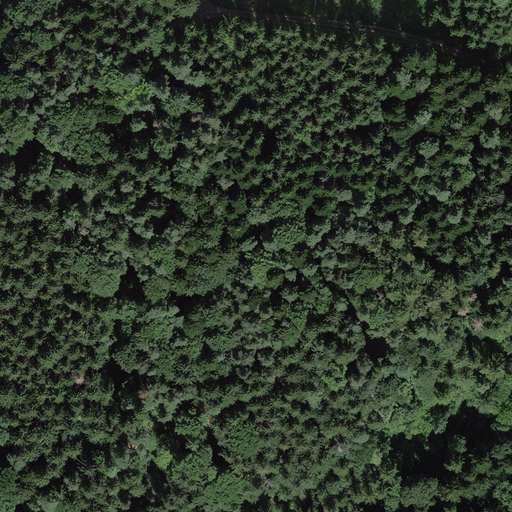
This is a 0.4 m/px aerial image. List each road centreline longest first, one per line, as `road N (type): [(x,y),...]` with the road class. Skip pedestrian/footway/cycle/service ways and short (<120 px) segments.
road 1 (track): [(396,35),(195,11),(0,156)]
road 2 (track): [(511,74),(396,35)]
